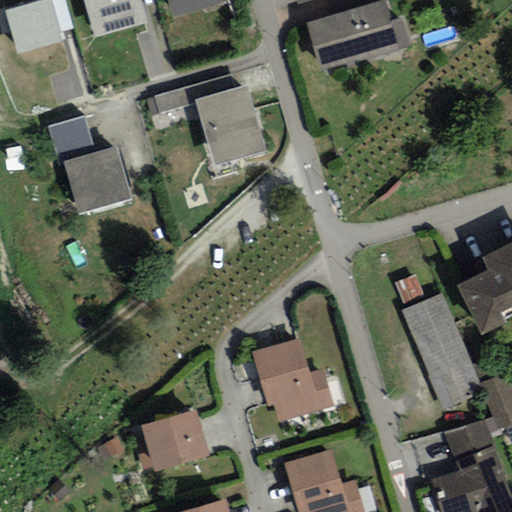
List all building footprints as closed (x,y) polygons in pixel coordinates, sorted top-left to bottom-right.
[(0,0),(21,56),(70,37),(56,0),(0,0)] [(140,0),(84,0),(94,34),(146,19),(140,0)] [(168,0),(172,14),(219,0),(168,0)] [(375,0),(306,20),(321,70),(412,43),(403,14),(391,17),(385,0),(375,0)] [(230,75),(146,99),(156,134),(198,121),(210,164),(265,149),(246,84),(234,87),(230,75)] [(66,162),(80,211),(130,197),(115,146),(95,152),(85,116),(49,126),(60,164),(66,162)] [(451,290),(471,331),(511,310),(511,244),(479,260),(485,273),(451,290)] [(433,300),(401,314),(442,407),(473,393),(433,300)] [(294,345),(250,357),(264,406),(275,403),(279,418),(326,405),(317,375),(303,378),(294,345)] [(511,404),(501,379),(481,388),(500,429),(511,424),(511,404)] [(186,416),(137,429),(149,470),(198,456),(186,416)] [(511,511),(511,510),(479,428),(449,440),(463,474),(434,485),(444,511),(449,511),(474,502),(477,511),(511,511)] [(327,458),(283,470),(294,511),(356,511),(350,487),(336,491),(327,458)] [(219,511),(217,503),(184,511),(219,511)]
